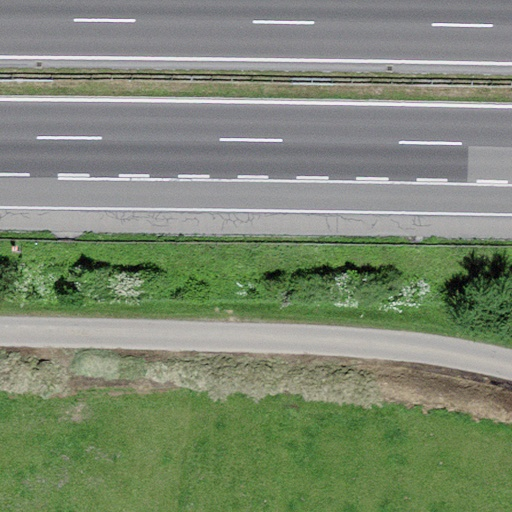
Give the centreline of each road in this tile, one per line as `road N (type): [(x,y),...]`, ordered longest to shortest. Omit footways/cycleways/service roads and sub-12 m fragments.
road 1 (track): [(511,365),(402,345),(0,330)]
road 2 (motorway): [(0,141),(511,146)]
road 3 (motorway): [(494,24),(0,19)]
